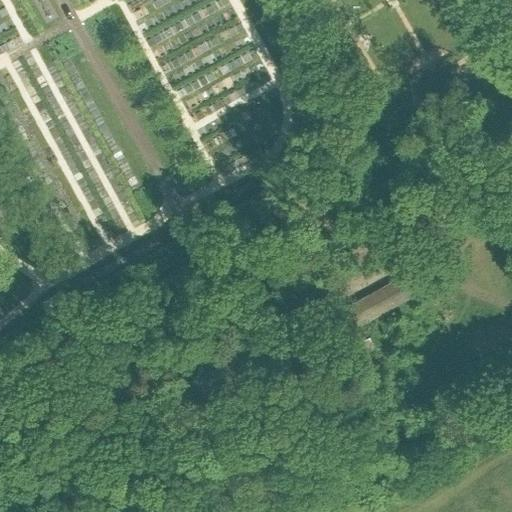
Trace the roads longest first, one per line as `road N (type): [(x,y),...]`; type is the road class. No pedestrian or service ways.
road 1 (track): [(499,174),(103,406),(81,423),(66,456)]
road 2 (track): [(511,167),(499,174),(465,261),(466,288),(511,311)]
